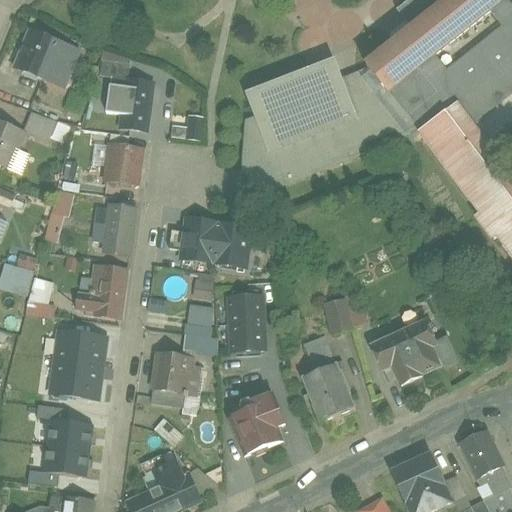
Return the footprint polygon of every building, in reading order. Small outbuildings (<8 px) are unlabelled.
[(396,0),(411,19),(363,56),(371,66),(417,123),(458,92),(471,109),(511,76),(511,1),(511,0),(396,0)] [(75,40),(26,18),(10,56),(44,71),(47,64),(62,70),(75,40)] [(424,131),(371,66),(344,76),(337,57),(248,92),(257,116),(248,119),(244,173),(254,174),(253,188),(268,190),(371,153),(367,143),(401,131),(404,140),(424,131)] [(145,119),(152,72),(123,68),(115,115),(145,119)] [(458,92),(417,123),(424,131),(511,248),(511,163),(471,109),(458,92)] [(25,120),(0,108),(0,155),(7,159),(25,120)] [(136,177),(143,139),(105,132),(98,169),(136,177)] [(55,248),(68,195),(55,191),(42,245),(55,248)] [(127,246),(134,198),(106,194),(103,211),(91,209),(88,231),(99,232),(98,242),(127,246)] [(185,232),(174,231),(172,247),(184,249),(182,260),(250,269),(256,225),(187,216),(185,232)] [(0,288),(25,297),(32,273),(2,264),(0,271),(0,288)] [(121,321),(128,274),(103,270),(96,318),(121,321)] [(194,278),(192,298),(209,300),(211,280),(194,278)] [(23,314),(46,319),(54,284),(31,279),(23,314)] [(356,295),(320,304),(327,333),(363,324),(356,295)] [(267,296),(230,297),(233,353),(270,351),(267,296)] [(423,308),(363,335),(377,366),(392,359),(404,386),(421,379),(415,366),(455,347),(445,325),(434,331),(423,308)] [(98,402),(106,340),(60,334),(52,396),(98,402)] [(151,342),(145,382),(191,388),(196,348),(151,342)] [(297,361),(316,414),(354,400),(334,347),(297,361)] [(228,408),(245,450),(282,435),(275,419),(284,415),(273,389),(228,408)] [(166,421),(155,428),(167,447),(178,440),(166,421)] [(94,428),(51,422),(44,475),(87,480),(94,428)] [(460,441),(476,476),(504,464),(488,429),(460,441)] [(136,511),(156,511),(199,494),(180,448),(149,461),(155,474),(126,486),(136,511)] [(428,458),(394,475),(412,511),(429,511),(432,511),(424,495),(442,486),(428,458)] [(59,511),(94,511),(95,505),(62,501),(59,511)]
